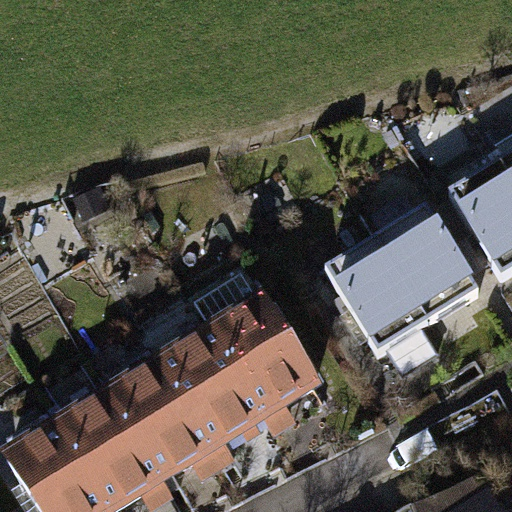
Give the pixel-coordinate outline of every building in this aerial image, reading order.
[(511,154),(499,163),(511,183),(511,154)] [(511,183),(499,163),(449,194),(506,287),(511,283),(511,183)] [(424,212),(374,244),(431,336),(482,304),(424,212)] [(374,244),(323,275),(381,367),(431,336),(374,244)] [(271,308),(219,340),(282,441),(334,408),(271,308)] [(219,340),(166,373),(230,473),(282,441),(219,340)] [(166,373),(114,405),(178,506),(230,473),(166,373)] [(114,405),(62,437),(109,511),(167,511),(178,506),(114,405)] [(109,511),(62,437),(10,470),(36,511),(109,511)] [(472,487),(422,511),(492,511),(494,511),(485,492),(476,497),(472,487)]
